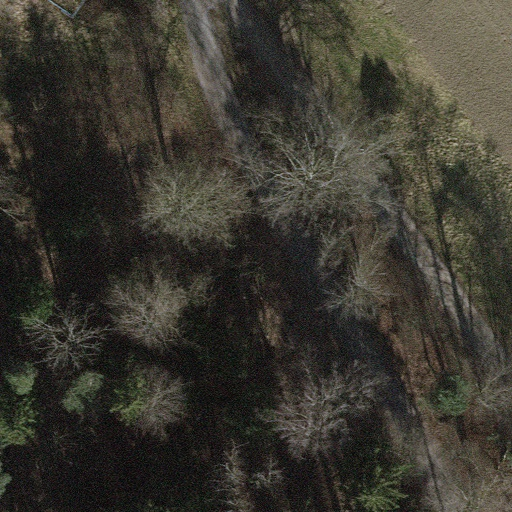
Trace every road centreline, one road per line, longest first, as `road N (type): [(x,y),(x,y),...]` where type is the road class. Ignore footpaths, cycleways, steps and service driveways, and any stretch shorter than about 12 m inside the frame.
road 1 (track): [(196,0),(234,136),(442,511)]
road 2 (track): [(223,0),(449,282),(511,376)]
